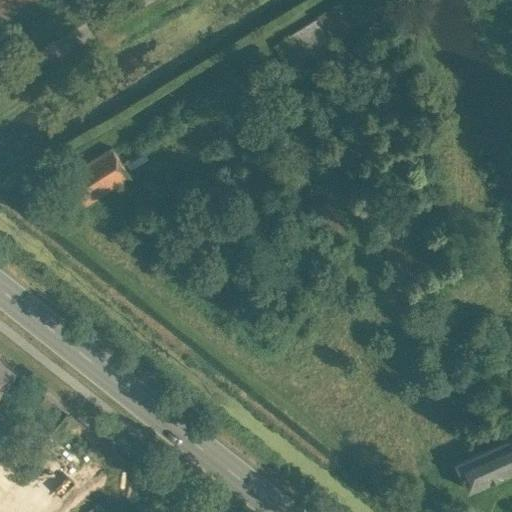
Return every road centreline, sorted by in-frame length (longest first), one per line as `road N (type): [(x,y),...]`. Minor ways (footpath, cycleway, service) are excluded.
road 1 (primary): [(0,287),(284,511)]
road 2 (unclassified): [(0,85),(130,0)]
